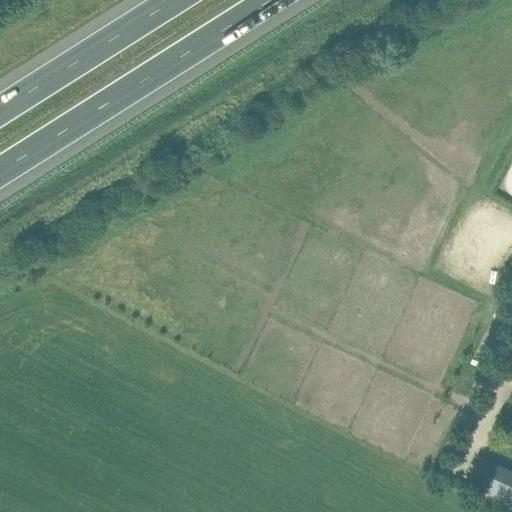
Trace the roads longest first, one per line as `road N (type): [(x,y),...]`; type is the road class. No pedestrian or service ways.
road 1 (motorway): [(0,172),(272,0)]
road 2 (motorway): [(173,0),(0,110)]
